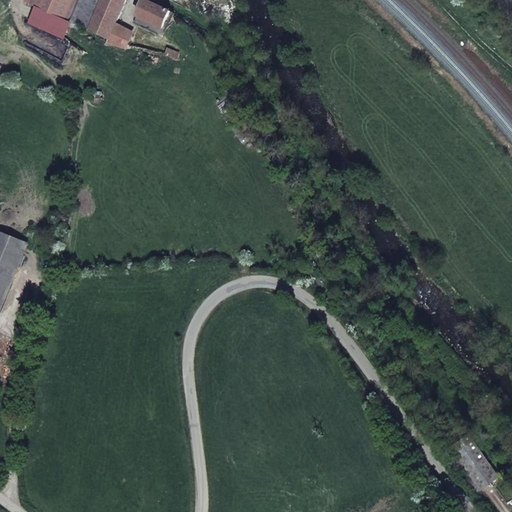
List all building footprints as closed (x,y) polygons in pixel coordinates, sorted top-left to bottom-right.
[(68,21),(78,0),(33,0),(32,5),(68,21)] [(80,0),(70,21),(90,31),(108,39),(116,25),(127,0),(80,0)] [(145,0),(144,0),(137,16),(164,28),(171,12),(145,0)] [(137,16),(134,23),(161,36),(164,28),(137,16)] [(116,25),(108,39),(106,43),(125,48),(132,35),(116,25)] [(226,116),(225,118),(242,142),(254,133),(242,115),(228,96),(218,104),(220,106),(219,107),(226,116)] [(0,232),(0,309),(28,243),(0,232)] [(463,424),(445,436),(452,448),(472,434),(463,424)] [(452,448),(441,456),(472,496),(501,476),(472,434),(452,448)]
